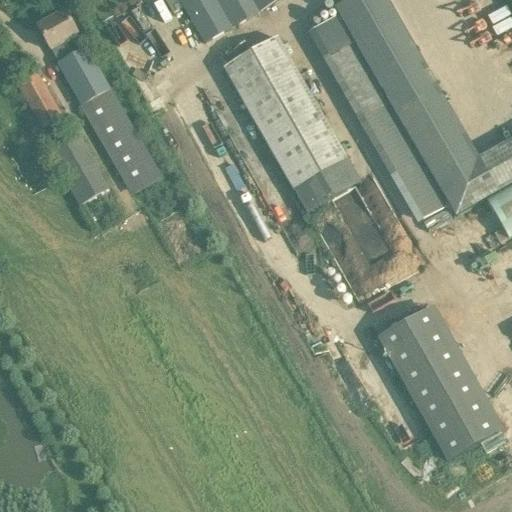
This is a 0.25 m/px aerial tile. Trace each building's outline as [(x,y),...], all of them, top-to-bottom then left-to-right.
[(178,0),(206,47),(284,0),(178,0)] [(511,142),(478,162),(384,0),(352,0),(335,10),(339,18),(311,35),(325,60),(322,62),(358,125),(417,226),(447,207),(444,202),(447,201),(456,218),(511,186),(511,142)] [(511,16),(503,0),(497,0),(479,10),(490,30),(511,18),(511,16)] [(72,58),(64,44),(77,37),(64,13),(37,29),(130,192),(136,194),(161,180),(139,140),(138,141),(86,50),(72,58)] [(295,194),(349,164),(278,40),(225,71),(295,194)] [(67,128),(61,119),(37,77),(19,87),(43,129),(52,124),(58,133),(67,128)] [(80,208),(109,193),(79,138),(50,154),(80,208)] [(433,308),(377,340),(449,463),(505,431),(433,308)]
